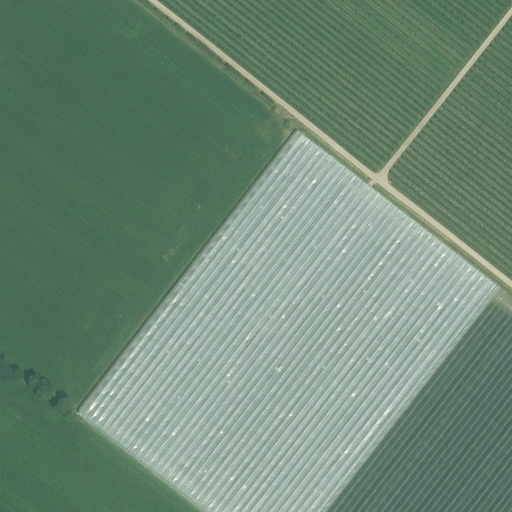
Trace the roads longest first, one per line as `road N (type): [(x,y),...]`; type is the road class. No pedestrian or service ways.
road 1 (track): [(511,287),(145,0)]
road 2 (track): [(511,11),(375,181)]
